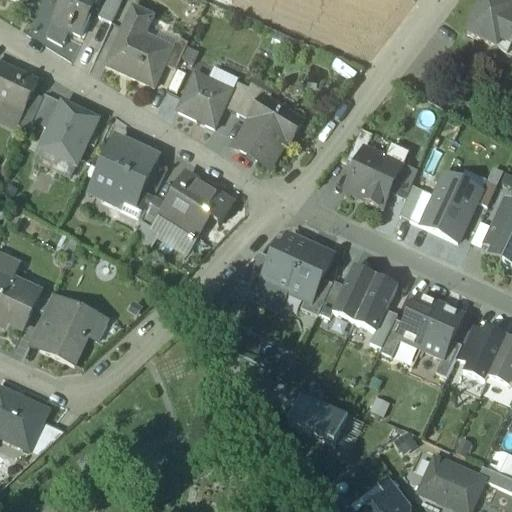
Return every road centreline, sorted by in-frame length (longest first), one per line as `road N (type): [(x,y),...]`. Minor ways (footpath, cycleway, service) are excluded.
road 1 (residential): [(0,364),(75,402),(193,300),(284,203)]
road 2 (residential): [(284,203),(0,34)]
road 3 (residential): [(284,203),(436,0)]
road 4 (residential): [(511,313),(284,203)]
road 5 (track): [(193,300),(248,411),(320,511)]
